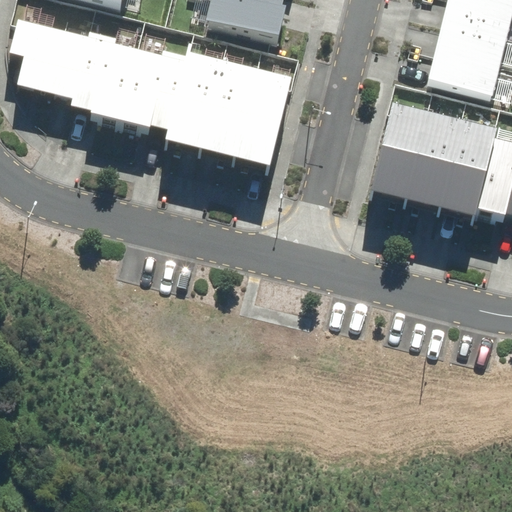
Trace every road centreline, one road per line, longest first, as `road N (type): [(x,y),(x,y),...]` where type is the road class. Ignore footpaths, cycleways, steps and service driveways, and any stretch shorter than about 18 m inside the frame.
road 1 (residential): [(292,276),(50,200),(0,172)]
road 2 (residential): [(292,276),(365,0)]
road 3 (residential): [(511,311),(429,308),(292,276)]
